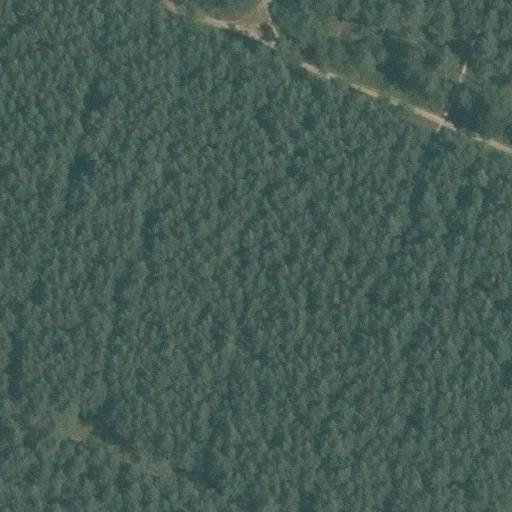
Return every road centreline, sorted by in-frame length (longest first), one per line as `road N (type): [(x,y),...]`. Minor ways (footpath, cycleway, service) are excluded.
road 1 (track): [(258,41),(511,153)]
road 2 (track): [(0,407),(238,511)]
